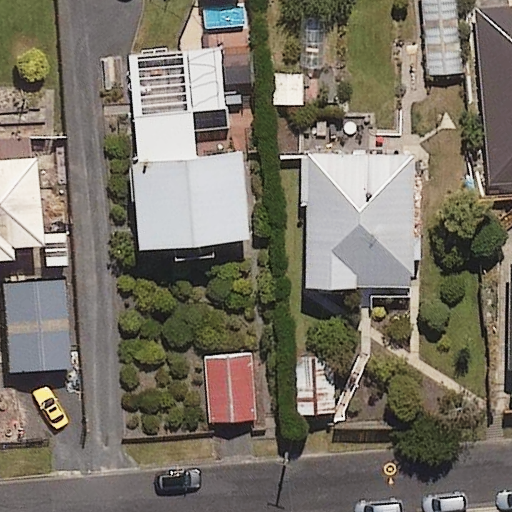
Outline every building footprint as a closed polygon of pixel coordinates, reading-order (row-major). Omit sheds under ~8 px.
[(463,71),(456,0),(420,0),(428,74),(463,71)] [(489,186),(511,184),(511,6),(476,9),(489,186)] [(226,137),(221,49),(130,54),(142,251),(250,244),(244,155),(197,158),(195,139),(226,137)] [(304,71),(272,73),(274,106),(306,105),(304,71)] [(413,151),(303,151),(304,288),(414,287),(413,151)] [(43,248),(37,158),(0,160),(0,264),(14,263),(14,250),(43,248)] [(62,281),(3,285),(8,375),(68,372),(62,281)] [(255,352),(206,354),(208,427),(257,426),(255,352)] [(334,357),(303,356),(302,413),(333,414),(334,357)]
